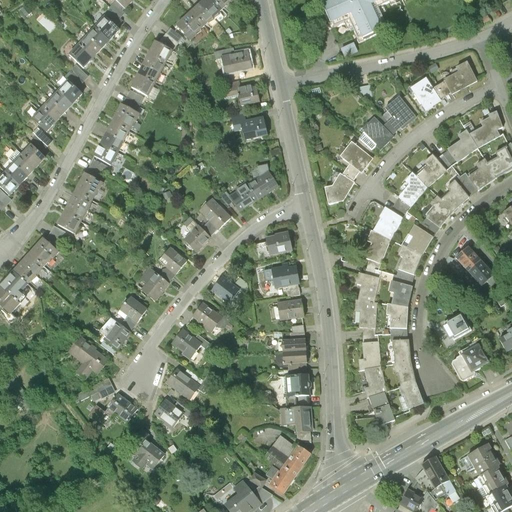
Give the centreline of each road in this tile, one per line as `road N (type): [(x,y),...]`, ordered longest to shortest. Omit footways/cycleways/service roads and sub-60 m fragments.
road 1 (residential): [(165,0),(69,167),(0,255)]
road 2 (residential): [(307,206),(328,301),(337,493)]
road 3 (residential): [(307,206),(248,232),(136,367)]
road 4 (residential): [(511,184),(450,235),(420,300),(417,333),(438,384)]
road 5 (residential): [(280,85),(484,39)]
road 6 (primary): [(337,493),(511,393)]
road 7 (residential): [(502,86),(440,119),(394,158),(359,213)]
road 8 (residential): [(280,85),(307,206)]
